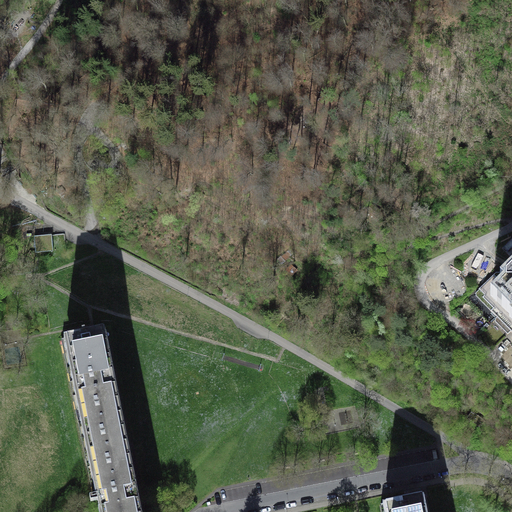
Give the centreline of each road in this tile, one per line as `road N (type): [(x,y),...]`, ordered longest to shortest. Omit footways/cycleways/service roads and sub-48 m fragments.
road 1 (unclassified): [(477,463),(315,360),(0,192)]
road 2 (residential): [(477,463),(223,511)]
